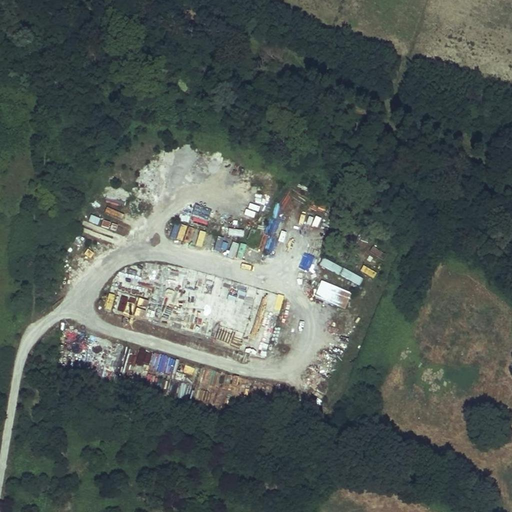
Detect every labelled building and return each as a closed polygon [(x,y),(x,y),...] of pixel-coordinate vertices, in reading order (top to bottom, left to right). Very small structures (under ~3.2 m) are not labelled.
[(202,247),(220,252),(224,236),(206,232),(202,247)] [(255,260),(257,245),(237,242),(235,257),(255,260)] [(323,257),(319,265),(358,285),(362,278),(323,257)] [(314,295),(345,309),(353,293),(322,279),(314,295)] [(114,368),(122,348),(106,342),(99,363),(114,368)]
